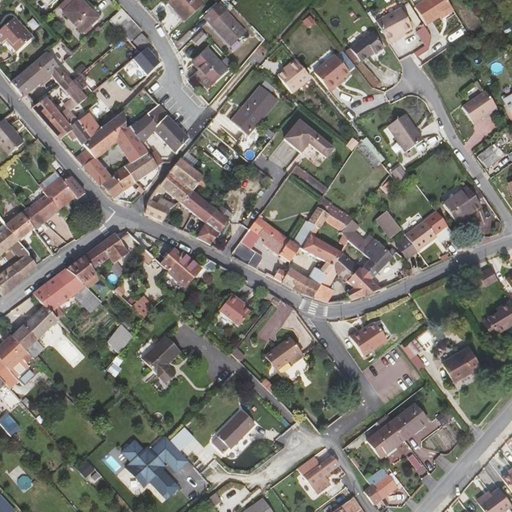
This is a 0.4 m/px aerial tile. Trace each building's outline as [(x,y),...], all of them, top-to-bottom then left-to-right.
[(65,0),(57,7),(62,13),(76,0),(65,0)] [(80,0),(76,0),(62,13),(81,33),(97,19),(80,0)] [(202,4),(199,0),(171,0),(168,3),(184,21),(202,4)] [(452,9),(446,0),(425,0),(414,7),(426,26),(439,17),(452,9)] [(203,17),(211,25),(230,45),(244,32),(225,11),(218,4),(203,17)] [(376,22),(388,45),(395,41),(393,39),(404,33),(412,29),(401,8),(376,22)] [(440,19),(453,11),(452,9),(439,17),(440,19)] [(116,27),(128,17),(121,10),(110,20),(116,27)] [(123,35),(134,24),(128,17),(116,27),(123,35)] [(5,41),(16,53),(32,38),(14,18),(0,30),(0,43),(1,44),(5,41)] [(125,37),(130,42),(141,31),(134,24),(123,35),(125,37)] [(201,31),(192,41),(198,47),(207,37),(201,31)] [(383,49),(371,32),(349,49),(360,63),(373,53),(374,55),(383,49)] [(393,39),(395,41),(405,35),(404,33),(393,39)] [(148,42),(141,35),(133,42),(140,50),(148,42)] [(12,56),(16,53),(5,41),(1,44),(12,56)] [(416,58),(427,51),(425,46),(413,53),(416,58)] [(147,76),(161,63),(146,47),(132,60),(147,76)] [(198,70),(211,85),(227,70),(208,49),(192,64),(198,70)] [(46,53),(10,82),(10,83),(22,98),(50,75),(59,85),(65,92),(73,83),(71,82),(59,68),(46,53)] [(328,91),(335,85),(343,79),(349,73),(334,55),(313,72),(328,91)] [(232,68),(234,66),(226,57),(222,60),(228,67),(230,66),(232,68)] [(295,60),(287,67),(288,68),(284,72),(278,77),(292,94),(311,79),(295,60)] [(73,72),(77,76),(86,69),(81,65),(73,72)] [(211,85),(198,70),(192,76),(205,90),(211,85)] [(78,77),(71,82),(73,83),(65,92),(71,99),(77,106),(86,98),(92,93),(86,87),(87,86),(83,82),(86,79),(82,74),(78,77)] [(343,79),(335,85),(337,87),(344,81),(343,79)] [(257,120),(259,121),(259,122),(277,100),(260,87),(243,108),(242,107),(230,121),(246,136),(254,127),(252,125),(257,120)] [(496,108),(485,91),(462,107),(473,124),(496,108)] [(511,116),(511,96),(503,101),(508,110),(511,116)] [(45,99),(31,109),(59,141),(67,134),(70,131),(79,124),(78,122),(69,112),(77,106),(71,99),(63,106),(66,109),(59,116),(45,99)] [(154,131),(175,153),(188,140),(166,117),(168,115),(158,105),(147,115),(138,123),(130,127),(141,145),(144,143),(154,131)] [(82,145),(86,150),(95,160),(95,159),(115,143),(129,164),(147,154),(146,153),(141,145),(130,127),(125,130),(123,112),(100,130),(88,114),(78,122),(79,124),(90,139),(82,145)] [(423,141),(405,115),(387,127),(405,153),(423,141)] [(3,119),(0,121),(0,146),(8,156),(23,143),(3,119)] [(333,149),(299,121),(284,139),(300,153),(308,144),(325,158),(333,149)] [(70,131),(75,138),(81,146),(82,145),(90,139),(79,124),(70,131)] [(271,140),(276,135),(265,126),(261,132),(271,140)] [(70,131),(67,134),(72,141),(75,138),(70,131)] [(380,163),(361,139),(357,145),(375,167),(380,163)] [(141,145),(146,153),(149,150),(144,143),(141,145)] [(496,151),(492,145),(477,157),(481,163),(482,163),(487,169),(500,158),(496,152),(496,151)] [(86,150),(75,158),(83,169),(95,160),(86,150)] [(148,156),(156,167),(161,163),(162,163),(154,151),(148,156)] [(197,161),(187,152),(184,155),(181,159),(192,168),(197,161)] [(123,167),(135,184),(157,168),(156,167),(148,156),(147,154),(129,164),(123,167)] [(95,160),(83,169),(98,187),(100,185),(110,177),(95,159),(95,160)] [(192,168),(181,159),(180,159),(168,174),(159,186),(154,193),(162,194),(165,191),(179,203),(181,205),(191,193),(192,192),(193,190),(198,184),(203,188),(208,182),(203,178),(203,177),(192,168)] [(382,165),(380,163),(375,167),(380,174),(386,170),(382,165)] [(296,165),(291,171),(323,195),(327,189),(296,165)] [(408,179),(399,166),(391,172),(400,185),(408,179)] [(110,177),(100,185),(113,200),(114,201),(123,192),(122,192),(135,184),(123,167),(122,168),(110,177)] [(46,189),(60,178),(56,172),(42,184),(46,189)] [(74,198),(76,199),(76,200),(85,193),(71,177),(63,183),(74,198)] [(45,196),(57,212),(74,198),(63,183),(60,178),(46,189),(42,184),(39,186),(43,192),(42,192),(45,196)] [(388,182),(382,189),(387,194),(393,187),(388,182)] [(483,197),(474,184),(468,189),(477,202),(483,197)] [(477,202),(468,189),(467,187),(442,205),(456,224),(480,207),(477,202)] [(229,221),(192,192),(191,193),(181,205),(205,225),(196,239),(210,246),(218,235),(229,221)] [(79,208),(91,201),(85,193),(76,200),(76,199),(74,201),(79,208)] [(31,206),(43,223),(57,212),(45,196),(31,206)] [(156,204),(148,200),(144,215),(161,222),(168,210),(174,206),(164,200),(158,199),(156,204)] [(347,227),(348,225),(352,219),(321,199),(316,206),(317,208),(328,215),(347,227)] [(34,231),(43,223),(31,206),(27,210),(21,214),(33,229),(34,231)] [(232,215),(220,206),(216,211),(228,220),(232,215)] [(328,215),(317,208),(307,222),(318,229),(319,230),(325,221),(328,215)] [(387,212),(376,221),(390,239),(401,231),(387,212)] [(5,227),(17,242),(33,229),(21,214),(5,227)] [(347,227),(328,215),(325,221),(343,232),(347,227)] [(258,217),(248,230),(258,236),(257,237),(258,237),(264,241),(262,244),(289,263),(299,249),(299,248),(292,243),(258,217)] [(313,237),(318,229),(307,222),(305,221),(292,243),(299,248),(299,249),(301,250),(310,235),(313,237)] [(342,235),(347,241),(353,232),(358,226),(351,221),(348,225),(347,227),(343,232),(341,234),(342,235)] [(411,245),(417,252),(436,237),(424,221),(404,236),(406,238),(411,245)] [(0,256),(10,249),(17,242),(5,227),(0,231),(0,256)] [(248,230),(240,242),(252,251),(257,244),(256,243),(257,241),(256,241),(258,237),(257,237),(258,236),(248,230)] [(362,268),(372,278),(392,257),(396,252),(392,248),(387,253),(369,236),(363,242),(353,232),(347,241),(351,245),(357,249),(361,252),(369,260),(362,268)] [(126,252),(115,238),(114,235),(84,257),(92,270),(108,258),(113,265),(128,255),(126,252)] [(332,266),(342,254),(340,253),(313,237),(310,235),(301,250),(325,262),(332,266)] [(344,246),(347,241),(342,235),(338,243),(344,246)] [(411,245),(406,238),(395,246),(406,260),(416,252),(411,245)] [(0,292),(3,297),(29,275),(38,268),(24,251),(17,242),(10,249),(20,259),(0,274),(0,292)] [(240,242),(230,256),(234,258),(255,269),(255,268),(257,268),(262,259),(263,257),(261,256),(252,251),(240,242)] [(152,248),(147,253),(168,272),(166,273),(184,288),(200,269),(182,253),(180,256),(174,250),(169,255),(166,253),(162,257),(152,248)] [(346,293),(350,301),(362,297),(380,290),(379,288),(371,280),(372,278),(362,268),(361,270),(342,254),(332,266),(326,276),(320,286),(329,289),(336,275),(336,274),(346,282),(352,288),(346,293)] [(110,267),(115,274),(132,263),(127,256),(110,267)] [(92,270),(84,257),(66,270),(99,303),(104,298),(91,285),(100,278),(96,274),(95,274),(92,270)] [(332,266),(325,262),(319,271),(326,276),(332,266)] [(306,279),(320,286),(326,276),(319,271),(313,267),(306,279)] [(497,280),(490,268),(478,275),(485,287),(497,280)] [(278,269),(273,279),(274,279),(275,279),(277,280),(276,280),(278,281),(278,280),(282,282),(286,274),(278,269)] [(289,271),(286,274),(282,282),(281,283),(299,294),(312,298),(320,286),(306,279),(304,278),(289,269),(289,271)] [(99,303),(66,270),(32,295),(43,306),(50,313),(57,308),(73,296),(89,313),(99,303)] [(320,286),(312,298),(327,303),(335,291),(329,289),(320,286)] [(117,287),(114,292),(120,297),(123,294),(117,287)] [(241,302),(232,295),(218,312),(238,327),(250,313),(242,307),(239,305),(241,302)] [(143,319),(154,308),(143,297),(131,308),(143,319)] [(276,306),(279,300),(274,297),(272,300),(270,303),(276,306)] [(506,325),(511,321),(511,304),(510,300),(496,309),(497,312),(493,314),(487,318),(487,319),(496,333),(496,335),(507,328),(506,325)] [(43,306),(12,337),(31,359),(32,359),(32,360),(37,356),(44,350),(36,341),(44,334),(57,320),(50,313),(43,306)] [(50,313),(57,320),(63,316),(64,315),(57,308),(50,313)] [(63,316),(57,320),(64,328),(65,327),(70,323),(63,316)] [(491,337),(496,333),(487,319),(482,322),(491,337)] [(360,334),(359,333),(350,339),(362,358),(386,342),(375,324),(366,330),(360,334)] [(121,325),(106,343),(120,354),(134,335),(121,325)] [(0,346),(11,337),(10,335),(0,344),(0,346)] [(11,337),(0,346),(0,361),(9,371),(22,359),(27,364),(32,359),(31,359),(12,337),(11,337)] [(180,353),(165,337),(141,360),(158,378),(165,385),(175,375),(168,368),(169,368),(166,365),(180,353)] [(303,357),(289,338),(265,356),(276,371),(288,362),(291,366),(303,357)] [(414,356),(423,350),(415,339),(406,345),(414,356)] [(480,367),(469,347),(441,363),(453,383),(480,367)] [(108,371),(115,376),(123,367),(115,361),(108,371)] [(264,381),(275,391),(276,389),(265,379),(264,381)] [(261,384),(272,394),(275,391),(264,381),(261,384)] [(389,423),(403,441),(428,423),(414,404),(392,421),(389,423)] [(450,419),(454,417),(448,409),(445,412),(438,417),(443,424),(450,419)] [(254,425),(241,411),(216,436),(218,438),(228,449),(230,450),(254,425)] [(384,417),(376,423),(381,429),(389,423),(384,417)] [(451,421),(450,419),(443,424),(438,417),(436,418),(442,427),(451,421)] [(380,460),(403,441),(389,423),(381,429),(366,441),(380,460)] [(176,473),(188,461),(166,437),(151,451),(147,447),(144,451),(135,441),(122,453),(131,462),(128,466),(146,486),(150,482),(166,500),(179,488),(162,471),(166,467),(162,464),(165,461),(176,473)] [(228,449),(218,438),(214,441),(225,452),(228,449)] [(413,453),(407,457),(416,469),(422,466),(413,453)] [(313,458),(297,470),(316,494),(330,484),(326,479),(331,476),(328,473),(339,465),(332,456),(319,465),(313,458)] [(349,459),(356,469),(359,467),(352,457),(349,459)] [(146,486),(128,466),(125,468),(144,488),(146,486)] [(511,469),(511,470),(508,473),(501,478),(511,492),(511,468),(511,469)] [(366,481),(369,486),(381,501),(397,488),(386,475),(385,475),(381,469),(366,481)] [(369,486),(362,491),(373,506),(380,501),(381,501),(369,486)] [(484,511),(502,511),(511,505),(498,488),(478,504),(484,511)] [(221,501),(214,493),(206,499),(213,507),(221,501)] [(362,511),(360,509),(353,498),(333,511),(362,511)] [(270,511),(262,500),(245,511),(270,511)]
